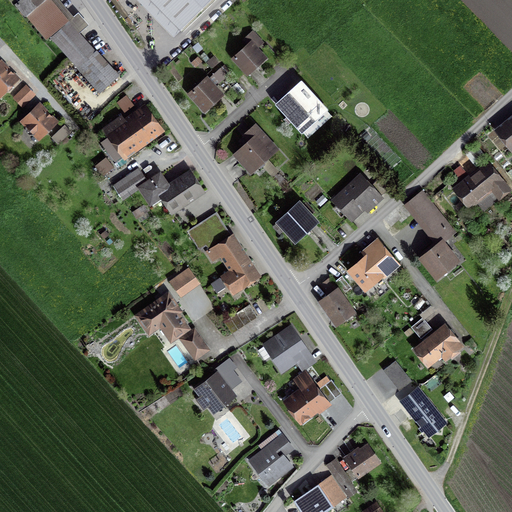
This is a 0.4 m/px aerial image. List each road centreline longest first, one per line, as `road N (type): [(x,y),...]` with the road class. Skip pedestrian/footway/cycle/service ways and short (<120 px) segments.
road 1 (tertiary): [(294,291),(91,0)]
road 2 (residential): [(294,291),(511,96)]
road 3 (track): [(420,511),(511,288)]
road 4 (residential): [(299,299),(222,350),(194,310)]
road 5 (tertiary): [(444,511),(369,403)]
road 6 (tertiary): [(369,403),(299,299)]
